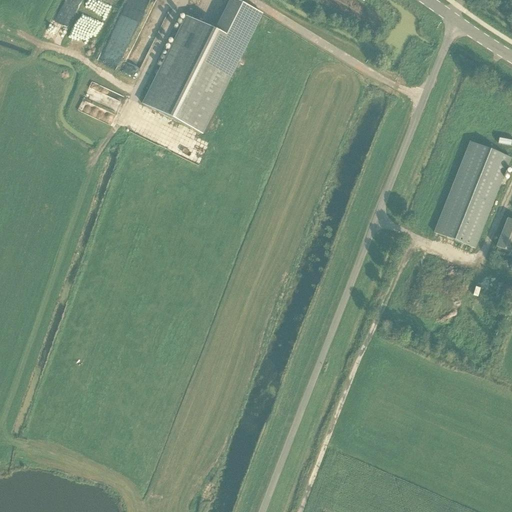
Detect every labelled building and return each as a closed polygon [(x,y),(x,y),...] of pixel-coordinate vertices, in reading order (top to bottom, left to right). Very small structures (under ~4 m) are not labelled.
[(64,0),(63,3),(70,7),(67,12),(74,15),(81,0),(64,0)] [(101,32),(105,22),(115,1),(112,0),(96,0),(85,24),(101,32)] [(261,14),(233,0),(230,0),(220,20),(215,32),(187,18),(143,105),(201,134),(261,14)] [(122,64),(121,68),(133,73),(135,69),(122,64)] [(510,159),(469,143),(433,234),(474,250),(510,159)] [(511,221),(507,220),(495,248),(511,254),(511,221)] [(422,272),(426,264),(421,262),(417,270),(422,272)]
